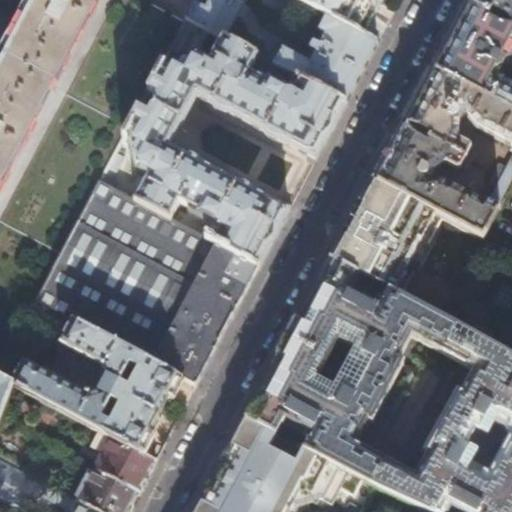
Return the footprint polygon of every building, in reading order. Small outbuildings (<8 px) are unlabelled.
[(0,372),(9,355),(36,305),(42,295),(100,186),(116,155),(123,142),(137,115),(149,94),(162,68),(170,53),(186,24),(139,0),(37,0),(8,55),(0,71),(0,372)] [(243,0),(210,0),(204,11),(195,6),(186,22),(198,28),(221,40),(222,41),(243,0)] [(284,15),(291,0),(260,0),(259,2),(284,15)] [(291,0),(325,18),(357,34),(364,20),(374,0),(291,0)] [(491,17),(493,13),(506,20),(511,26),(511,0),(468,0),(467,4),(491,17)] [(488,21),(491,17),(467,4),(445,45),(431,71),(511,113),(511,29),(501,28),(488,21)] [(377,45),(357,34),(325,18),(318,32),(325,36),(319,46),(314,43),(310,50),(315,54),(309,64),(274,47),(265,63),(288,75),(300,81),(345,105),(356,85),(377,45)] [(186,22),(186,24),(170,53),(177,56),(189,34),(194,37),(198,28),(186,22)] [(257,59),(222,41),(221,40),(206,68),(198,63),(180,69),(176,75),(162,68),(149,94),(159,99),(148,120),(137,115),(123,142),(138,149),(135,155),(141,172),(150,177),(135,204),(171,223),(180,205),(217,223),(222,229),(214,245),(259,268),(271,246),(291,207),(286,204),(283,209),(170,150),(196,101),(309,158),(307,163),(313,166),(345,105),(300,81),(292,96),(284,95),(248,77),(257,59)] [(288,75),(265,63),(261,71),(284,83),(288,75)] [(416,99),(402,126),(409,130),(410,129),(421,132),(434,138),(432,142),(466,161),(469,156),(464,153),(465,148),(465,145),(453,139),(460,119),(458,117),(469,109),(476,129),(511,148),(510,151),(511,152),(511,160),(502,179),(511,185),(511,183),(511,113),(431,71),(416,99)] [(409,130),(402,126),(386,155),(372,182),(442,219),(481,241),(511,185),(502,179),(489,204),(484,201),(481,206),(445,187),(423,193),(423,180),(426,180),(441,163),(451,169),(454,169),(456,168),(458,163),(463,166),(466,161),(432,142),(429,147),(417,141),(408,132),(409,130)] [(123,160),(116,155),(100,186),(112,193),(116,184),(113,182),(123,160)] [(427,247),(442,219),(372,182),(352,221),(330,261),(359,277),(365,280),(382,289),(387,292),(399,299),(412,273),(417,276),(431,249),(427,247)] [(112,193),(100,186),(42,295),(36,305),(72,323),(184,382),(196,387),(214,352),(227,329),(238,308),(259,268),(214,245),(203,239),(179,227),(171,223),(135,204),(112,193)] [(183,218),(179,227),(203,239),(207,230),(183,218)] [(387,292),(376,312),(348,297),(359,277),(330,261),(318,285),(288,342),(266,383),(246,420),(276,435),(287,416),(315,430),(305,450),(379,487),(429,511),(448,511),(453,503),(470,511),(459,511),(456,511),(455,511),(511,511),(511,359),(399,299),(387,292)] [(357,295),(373,304),(382,289),(365,280),(357,295)] [(9,355),(0,372),(0,380),(14,388),(113,440),(144,456),(154,438),(152,436),(151,434),(150,433),(158,418),(168,399),(169,400),(172,399),(174,400),(184,382),(72,323),(59,347),(102,369),(102,371),(104,373),(107,380),(104,386),(99,384),(97,389),(99,395),(92,396),(88,395),(87,397),(9,355)] [(0,423),(14,388),(0,380),(0,423)] [(293,511),(303,495),(310,493),(336,506),(339,501),(360,511),(365,511),(379,487),(305,450),(276,435),(246,420),(236,439),(240,441),(237,449),(212,496),(207,494),(202,504),(197,511),(293,511)] [(156,463),(144,456),(113,440),(96,472),(139,494),(148,478),(156,463)] [(129,511),(139,494),(96,472),(79,505),(93,511),(129,511)]
